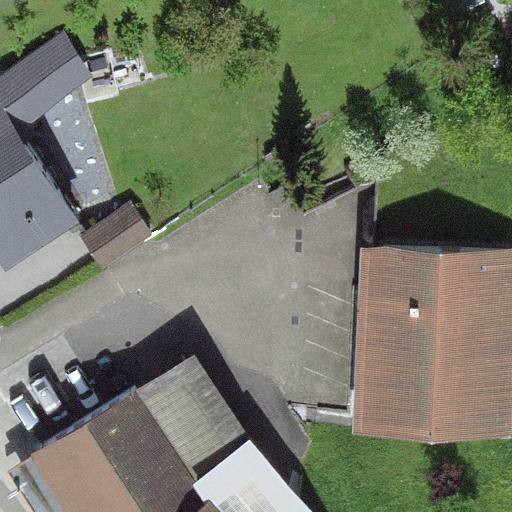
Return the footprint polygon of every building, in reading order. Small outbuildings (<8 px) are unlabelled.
[(0,107),(17,133),(93,77),(66,31),(0,74),(0,107)] [(0,107),(0,260),(7,271),(78,222),(17,133),(0,107)] [(132,201),(80,235),(102,267),(153,233),(132,201)] [(511,251),(362,245),(353,434),(510,441),(511,401),(511,251)] [(252,443),(194,354),(28,457),(64,511),(220,511),(211,501),(206,504),(193,481),(252,443)] [(312,511),(252,443),(193,481),(206,504),(211,501),(220,511),(312,511)]
